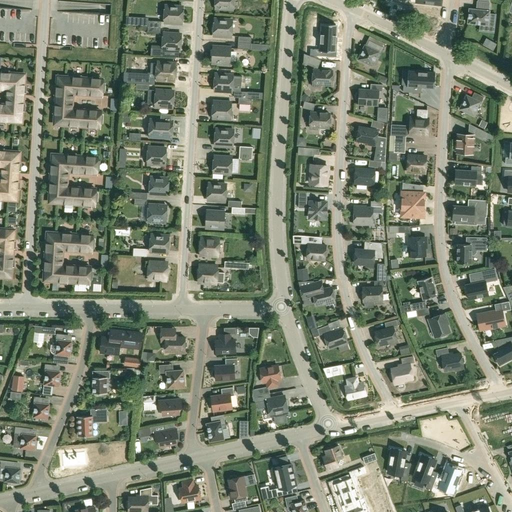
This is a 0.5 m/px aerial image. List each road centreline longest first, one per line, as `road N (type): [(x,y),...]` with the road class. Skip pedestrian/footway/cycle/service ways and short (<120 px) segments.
road 1 (residential): [(352,9),(339,247),(360,346),(390,413)]
road 2 (residential): [(450,56),(440,240),(458,316),(498,389)]
road 3 (residential): [(180,309),(198,0)]
road 4 (residential): [(285,306),(278,160),(293,0)]
road 5 (residential): [(43,6),(27,308)]
road 6 (residential): [(36,493),(77,389),(90,309)]
road 7 (residential): [(193,456),(204,310)]
road 8 (residential): [(337,425),(306,373),(285,306)]
